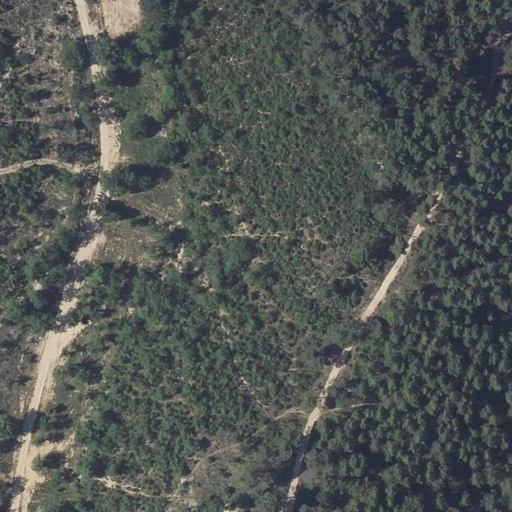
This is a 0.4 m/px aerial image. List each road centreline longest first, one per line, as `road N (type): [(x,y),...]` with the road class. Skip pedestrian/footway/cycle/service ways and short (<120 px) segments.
road 1 (track): [(284,511),(325,392),(511,32)]
road 2 (track): [(18,511),(24,451),(105,182),(101,101),(79,0)]
